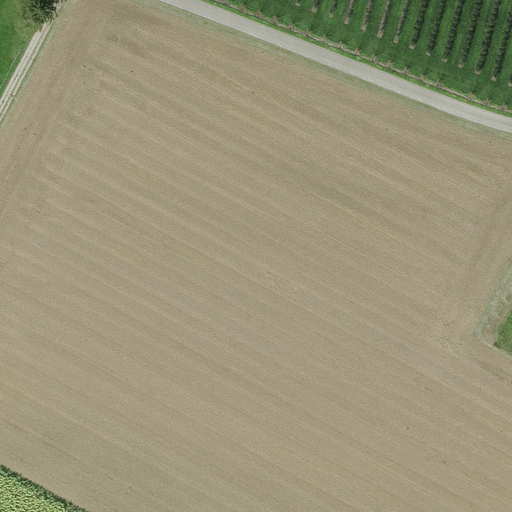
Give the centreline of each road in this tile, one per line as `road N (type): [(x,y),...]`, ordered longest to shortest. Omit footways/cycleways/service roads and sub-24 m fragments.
road 1 (track): [(180,0),(511,121)]
road 2 (track): [(0,118),(61,0)]
